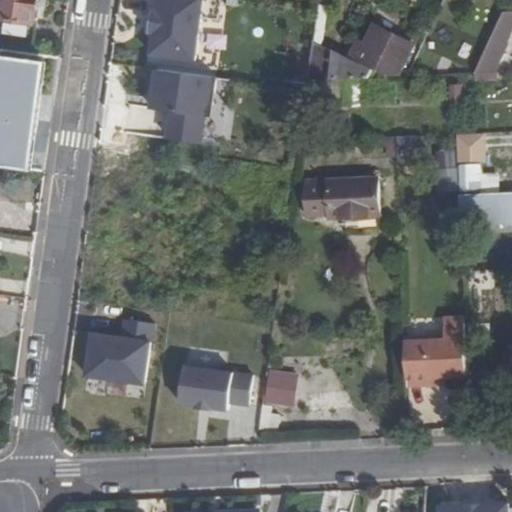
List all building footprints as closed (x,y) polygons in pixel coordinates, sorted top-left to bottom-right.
[(41,0),(0,0),(0,17),(1,18),(0,28),(0,47),(34,53),(41,0)] [(157,54),(202,60),(208,17),(226,20),(228,0),(165,0),(164,11),(159,10),(156,32),(160,33),(157,54)] [(511,38),(511,10),(508,11),(477,73),(498,72),(511,44),(510,43),(511,38)] [(435,23),(428,38),(474,59),(482,45),(479,44),(487,27),(471,20),(463,36),(435,23)] [(352,60),(316,43),(311,81),(367,78),(374,66),(391,73),(404,72),(418,45),(377,25),(368,44),(362,40),(352,60)] [(0,68),(0,154),(30,159),(42,74),(0,68)] [(234,79),(164,70),(160,99),(173,101),(172,111),(179,112),(175,139),(216,145),(222,105),(229,106),(234,79)] [(136,105),(133,130),(166,134),(170,109),(136,105)] [(418,162),(417,137),(399,138),(401,163),(418,162)] [(485,163),(463,162),(463,190),(501,191),(502,172),(485,172),(485,163)] [(332,216),(332,219),(383,217),(382,180),(330,182),(308,182),(310,217),(332,216)] [(511,193),(463,196),(464,227),(511,223),(511,193)] [(409,338),(412,387),(434,386),(433,381),(448,381),(448,377),(470,376),(469,346),(468,317),(448,318),(449,336),(409,338)] [(93,375),(150,382),(156,340),(158,341),(160,322),(131,318),(129,336),(98,332),(93,375)] [(254,403),(258,373),(190,364),(185,402),(202,404),(201,406),(216,408),(217,406),(233,408),(234,400),(254,403)] [(274,371),(270,402),(295,405),(299,374),(274,371)] [(266,405),(263,430),(273,432),(275,416),(277,406),(266,405)] [(284,416),(275,416),(273,432),(282,433),(284,416)] [(441,511),(505,511),(502,489),(440,493),(441,511)]
